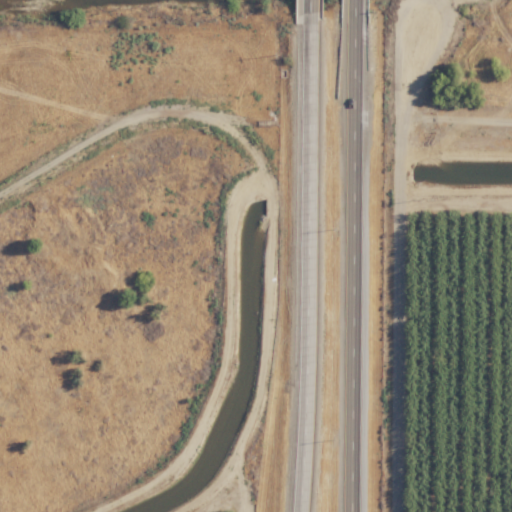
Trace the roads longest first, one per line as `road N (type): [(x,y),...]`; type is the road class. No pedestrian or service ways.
road 1 (residential): [(404,511),(406,118),(456,32),(453,10),(441,0),(408,7),(398,32),(406,118)]
road 2 (trunk): [(349,511),(353,13)]
road 3 (trunk): [(312,26),(309,511)]
